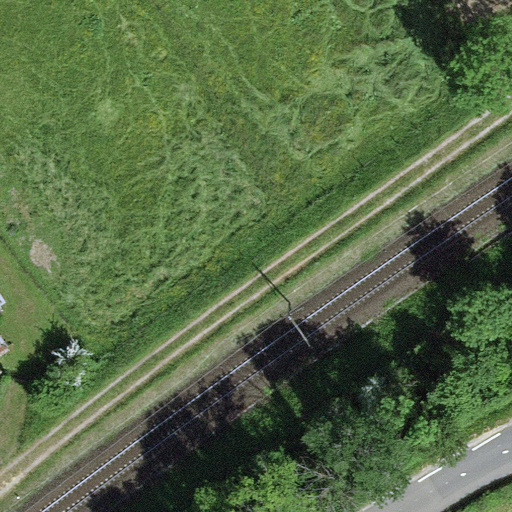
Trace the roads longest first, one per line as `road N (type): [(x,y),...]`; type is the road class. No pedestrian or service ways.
road 1 (track): [(0,486),(246,292),(511,103)]
road 2 (unclassified): [(511,449),(402,511)]
